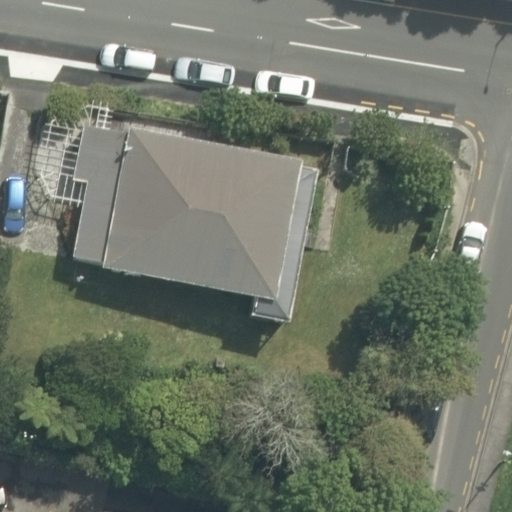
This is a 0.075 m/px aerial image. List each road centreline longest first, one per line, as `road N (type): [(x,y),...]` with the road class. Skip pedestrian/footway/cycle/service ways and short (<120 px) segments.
road 1 (residential): [(0,0),(511,80)]
road 2 (residential): [(511,159),(426,511)]
